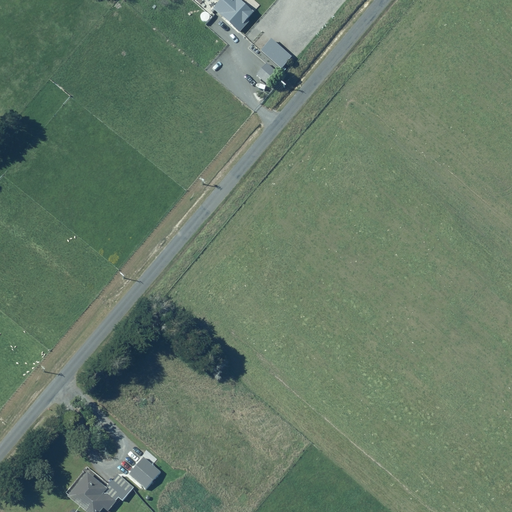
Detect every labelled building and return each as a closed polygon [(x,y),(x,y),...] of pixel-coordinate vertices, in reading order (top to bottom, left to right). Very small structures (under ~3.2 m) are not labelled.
[(239,33),(248,23),(247,22),(255,13),(241,0),(217,0),(220,3),(214,9),(239,33)] [(260,52),(282,70),(292,57),(271,39),(260,52)] [(256,75),(268,85),(278,73),(266,62),(256,75)] [(128,475),(146,489),(160,470),(143,457),(128,475)] [(68,496),(87,511),(99,511),(103,508),(107,511),(119,496),(122,499),(133,485),(118,473),(107,486),(88,470),(68,496)]
